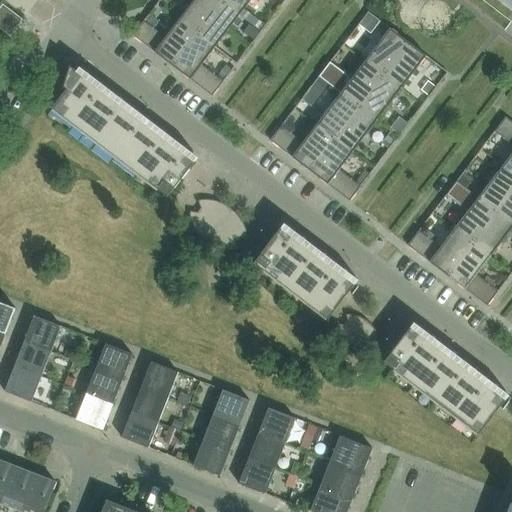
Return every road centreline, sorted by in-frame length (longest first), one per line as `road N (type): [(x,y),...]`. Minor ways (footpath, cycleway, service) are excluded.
road 1 (residential): [(511,371),(66,32)]
road 2 (residential): [(250,511),(96,450)]
